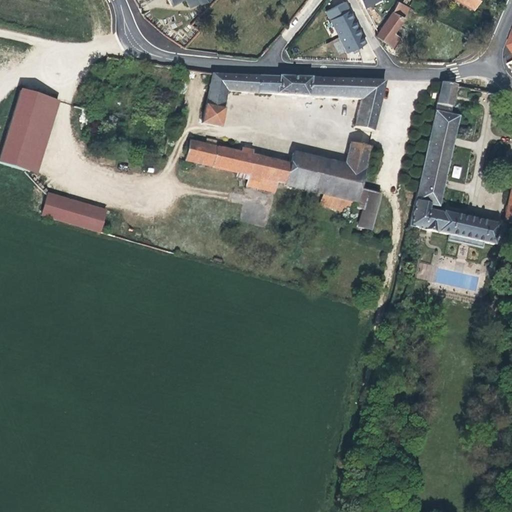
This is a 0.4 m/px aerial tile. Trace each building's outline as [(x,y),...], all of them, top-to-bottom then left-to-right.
[(347,0),(345,0),(325,11),(345,54),(367,45),(347,0)] [(361,0),(367,8),(382,0),(361,0)] [(475,3),(476,0),(455,0),(471,8),(475,3)] [(404,17),(409,7),(397,1),(392,12),(404,17)] [(393,33),(404,17),(392,12),(375,36),(393,49),(400,38),(393,33)] [(372,132),(384,82),(383,81),(278,77),(212,74),(201,123),(219,127),(226,91),(275,95),(294,96),(360,100),(354,127),(354,128),(372,132)] [(438,207),(458,117),(450,115),(453,97),(455,86),(441,83),(408,227),(448,235),(482,243),(493,245),(498,225),(471,219),(442,213),(441,215),(427,212),(429,205),(438,207)] [(0,163),(35,174),(57,102),(20,91),(0,156),(0,163)] [(269,160),(214,147),(216,142),(206,139),(205,145),(189,141),(184,160),(236,173),(248,176),(264,179),(269,160)] [(357,189),(368,147),(351,143),(350,144),(345,166),(293,153),(290,165),(285,184),(285,185),(322,194),(319,204),(350,214),(352,208),(357,189)] [(285,184),(290,165),(269,160),(264,179),(276,182),(285,184)] [(454,166),(452,177),(460,179),(462,167),(454,166)] [(274,192),(276,182),(264,179),(248,176),(236,173),(235,177),(247,180),(245,187),(274,192)] [(511,182),(503,221),(504,221),(511,223),(511,182)] [(370,231),(380,195),(357,189),(352,208),(362,211),(358,228),(370,231)] [(99,233),(105,211),(47,194),(41,215),(99,233)] [(482,243),(448,235),(447,241),(481,248),(482,243)] [(417,263),(416,279),(432,280),(432,264),(417,263)]
